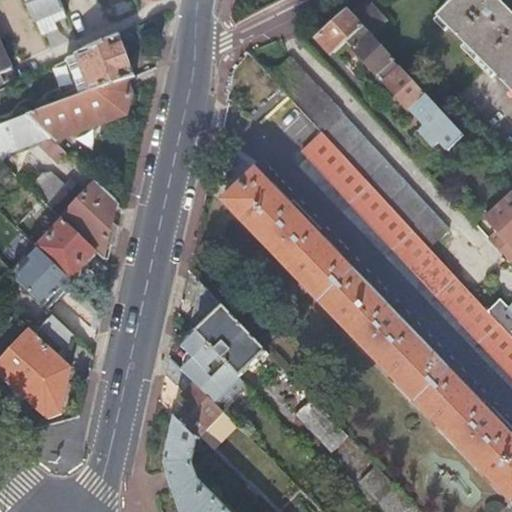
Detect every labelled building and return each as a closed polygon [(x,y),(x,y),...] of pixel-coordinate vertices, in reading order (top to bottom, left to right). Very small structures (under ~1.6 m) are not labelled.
[(62,8),(58,0),(25,0),(42,36),(57,29),(54,22),(50,13),(62,8)] [(511,14),(504,6),(497,0),(456,0),(438,18),(511,92),(511,14)] [(372,6),(356,20),(365,29),(372,37),(388,23),(372,6)] [(66,17),(62,8),(50,13),(54,22),(66,17)] [(356,20),(350,13),(347,15),(343,14),(337,20),(338,23),(332,28),(320,39),(335,56),(349,44),(365,29),(356,20)] [(332,28),(338,23),(335,19),(328,25),(332,28)] [(377,80),(395,63),(372,37),(365,29),(349,44),(367,64),(365,67),(377,80)] [(136,78),(121,38),(69,62),(83,98),(128,81),(136,78)] [(0,86),(15,79),(0,46),(0,86)] [(272,80),(322,134),(432,254),(452,235),(292,62),(272,80)] [(411,112),(412,110),(426,98),(402,71),(395,63),(377,80),(375,82),(382,90),(387,86),(411,112)] [(128,81),(83,98),(28,118),(29,120),(50,140),(55,144),(126,116),(134,95),(128,81)] [(449,151),(463,139),(426,98),(412,110),(427,127),(418,136),(431,151),(442,142),(449,151)] [(29,120),(28,118),(0,129),(0,162),(1,163),(10,154),(12,157),(37,149),(36,145),(50,140),(29,120)] [(511,377),(511,339),(488,314),(432,254),(322,134),(303,152),(511,377)] [(68,157),(55,144),(50,140),(36,145),(37,149),(12,157),(10,154),(1,163),(28,189),(43,174),(57,160),(61,164),(68,157)] [(284,201),(273,190),(257,173),(225,204),(511,502),(511,437),(477,402),(466,390),(434,356),(422,344),(381,302),(369,290),(337,256),(326,244),(284,201)] [(49,208),(73,185),(73,183),(68,188),(54,174),(43,174),(28,189),(49,208)] [(114,223),(119,205),(97,184),(85,196),(73,185),(49,208),(64,223),(97,254),(105,262),(109,244),(113,247),(118,227),(114,223)] [(278,186),(273,190),(284,201),(289,198),(278,186)] [(509,264),(511,261),(511,198),(486,221),(498,234),(489,242),(509,264)] [(97,254),(64,223),(39,250),(71,281),(97,254)] [(331,240),(326,244),(337,256),(342,251),(331,240)] [(375,285),(369,290),(381,302),(386,297),(375,285)] [(241,381),(268,354),(207,290),(196,335),(223,362),(241,381)] [(511,312),(511,313),(501,301),(488,314),(511,339),(511,312)] [(71,359),(76,338),(55,318),(54,318),(41,331),(64,352),(71,359)] [(223,362),(196,335),(195,333),(181,346),(195,360),(182,372),(206,397),(224,415),(236,403),(231,398),(245,385),(241,381),(223,362)] [(71,373),(68,370),(57,360),(49,352),(50,350),(48,348),(46,350),(43,347),(44,345),(39,340),(38,342),(31,335),(0,368),(0,375),(49,421),(61,415),(71,373)] [(427,340),(422,344),(434,356),(438,352),(427,340)] [(68,370),(71,359),(64,352),(57,360),(68,370)] [(224,415),(206,397),(182,372),(170,360),(167,377),(178,390),(179,389),(186,397),(183,400),(190,407),(177,421),(198,441),(224,415)] [(471,386),(466,390),(477,402),(482,397),(471,386)] [(333,456),(349,439),(313,401),(296,418),(333,456)] [(193,464),(198,441),(177,421),(166,468),(180,511),(228,511),(221,504),(220,505),(199,483),(193,464)] [(385,511),(410,511),(415,508),(379,470),(362,487),(385,511)]
